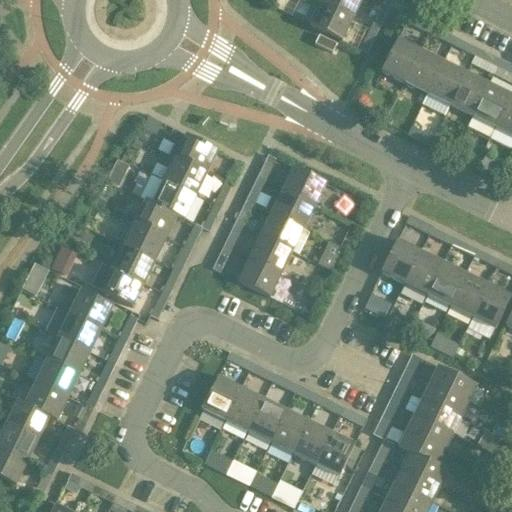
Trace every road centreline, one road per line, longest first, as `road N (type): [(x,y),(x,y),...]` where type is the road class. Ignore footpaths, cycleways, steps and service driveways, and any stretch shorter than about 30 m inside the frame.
road 1 (unclassified): [(224,511),(140,460),(135,441),(168,371),(194,325),(212,324),(297,365),(314,360),(409,170)]
road 2 (residential): [(409,170),(170,37)]
road 3 (unknown): [(371,367),(343,430),(380,450),(357,511)]
road 4 (tertiary): [(0,188),(95,50)]
